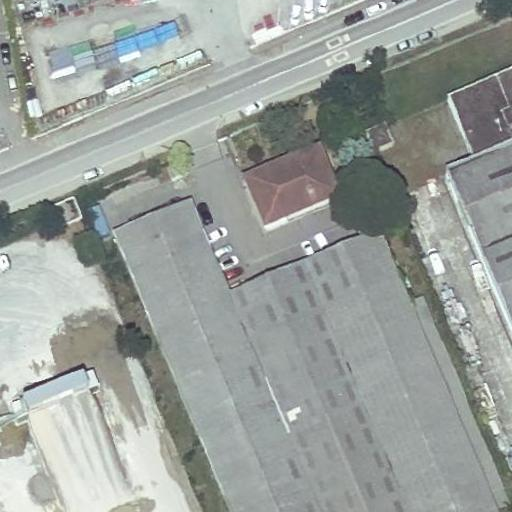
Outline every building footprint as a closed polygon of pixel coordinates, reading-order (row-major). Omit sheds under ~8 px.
[(511,72),(447,100),(473,164),(445,176),(478,255),(511,240),(511,72)] [(364,136),(372,154),(391,146),(383,128),(364,136)] [(264,230),(335,199),(316,153),(291,163),(244,183),(264,230)] [(70,202),(52,209),(54,213),(60,227),(78,220),(70,202)] [(190,207),(114,239),(228,511),(493,511),(406,306),(377,237),(229,299),(190,207)] [(54,213),(52,209),(35,216),(37,222),(46,218),(45,216),(54,213)] [(511,336),(511,240),(478,255),(511,336)] [(496,511),(505,509),(417,302),(406,306),(493,511),(496,511)]
